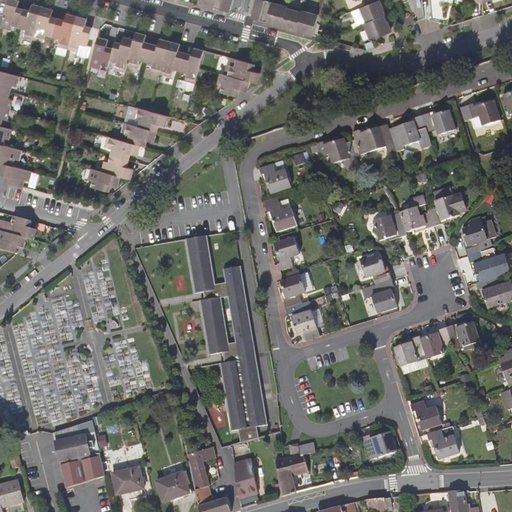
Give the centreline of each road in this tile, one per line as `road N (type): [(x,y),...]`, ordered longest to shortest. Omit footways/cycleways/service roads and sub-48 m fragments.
road 1 (residential): [(511,68),(250,158),(245,177),(281,359)]
road 2 (residential): [(94,236),(305,64)]
road 3 (residential): [(511,29),(389,66),(336,57),(305,64)]
road 4 (residential): [(281,359),(292,413),(304,429),(319,432),(396,408)]
road 5 (tertiary): [(420,483),(274,511)]
road 6 (residential): [(233,31),(116,0)]
road 7 (residential): [(0,311),(94,236)]
